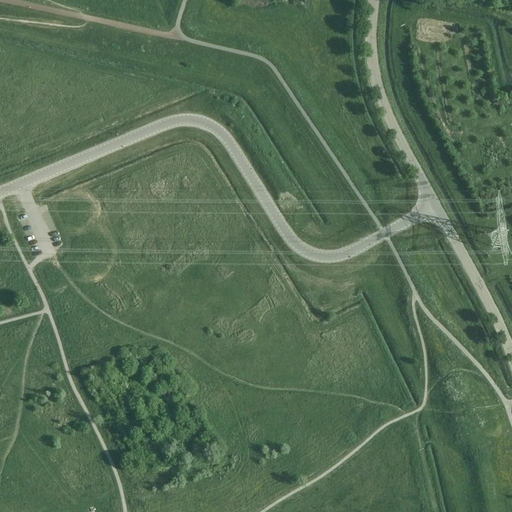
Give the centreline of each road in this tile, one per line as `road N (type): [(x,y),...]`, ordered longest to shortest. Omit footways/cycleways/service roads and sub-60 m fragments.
road 1 (unclassified): [(436,206),(345,255),(311,255),(284,232),(219,130),(188,119),(0,193)]
road 2 (tertiary): [(436,206),(376,86),(374,0)]
road 3 (tertiary): [(511,356),(436,206)]
road 4 (unknown): [(48,0),(85,12),(80,24),(0,18)]
